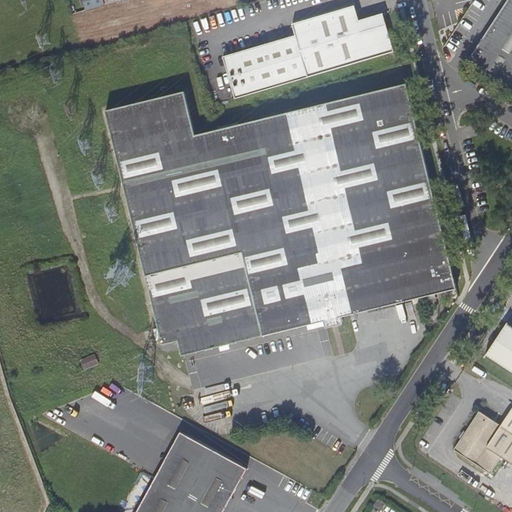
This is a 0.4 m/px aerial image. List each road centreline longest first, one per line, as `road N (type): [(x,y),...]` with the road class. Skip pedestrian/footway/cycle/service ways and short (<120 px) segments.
road 1 (unclassified): [(498,260),(369,460)]
road 2 (unknown): [(358,0),(216,38),(211,49),(225,97)]
road 3 (unclassified): [(440,96),(479,245),(498,260)]
